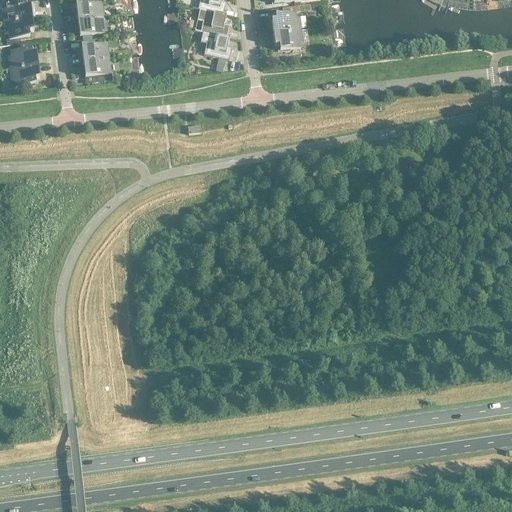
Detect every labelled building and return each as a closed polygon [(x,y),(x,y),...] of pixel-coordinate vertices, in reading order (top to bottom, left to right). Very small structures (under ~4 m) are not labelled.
[(199,0),(197,10),(192,9),(192,10),(199,11),(223,16),(225,7),(220,6),(221,0),(199,0)] [(3,20),(3,24),(32,20),(30,7),(25,8),(25,3),(4,5),(5,11),(4,11),(5,20),(3,20)] [(85,6),(78,6),(75,7),(77,22),(104,19),(103,16),(101,16),(100,4),(98,4),(85,6)] [(284,9),(284,15),(275,16),(275,22),(271,22),(272,35),(300,31),(300,28),(298,28),(297,19),(296,19),(295,14),(299,14),(299,8),(284,9)] [(199,11),(197,21),(202,23),(200,33),(195,32),(194,32),(202,34),(226,39),(226,38),(228,30),(223,29),(226,16),(223,16),(199,11)] [(104,22),(104,19),(77,22),(79,38),(104,35),(102,22),(104,22)] [(33,33),(32,20),(3,24),(4,27),(6,27),(7,36),(8,36),(9,41),(6,41),(7,47),(20,45),(19,40),(29,38),(29,33),(33,33)] [(301,35),(300,31),(272,35),(274,47),(279,47),(279,52),(300,50),(299,44),(300,44),(299,35),(301,35)] [(202,34),(200,44),(205,45),(203,56),(198,55),(197,55),(229,62),(231,53),(226,52),(229,39),(226,38),(226,39),(202,34)] [(94,46),(83,47),(81,48),(83,63),(109,60),(108,57),(107,57),(105,45),(94,46)] [(9,67),(10,71),(38,67),(36,54),(31,55),(31,50),(20,51),(11,52),(10,52),(11,58),(10,58),(11,67),(9,67)] [(109,63),(109,60),(83,63),(85,79),(90,78),(91,85),(112,82),(111,75),(109,76),(107,63),(109,63)] [(39,79),(38,67),(10,71),(10,74),(12,74),(13,83),(14,82),(15,88),(35,85),(35,80),(39,79)] [(200,127),(187,129),(188,136),(201,134),(200,127)]
